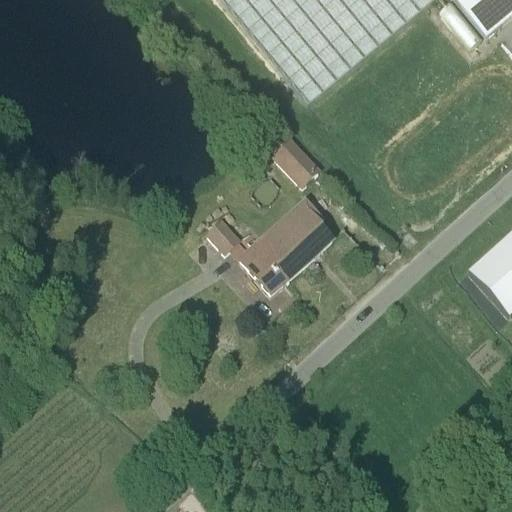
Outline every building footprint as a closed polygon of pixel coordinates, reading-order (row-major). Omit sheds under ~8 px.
[(441,0),(447,0),(472,30),(484,45),(511,21),(511,0),(212,0),(307,113),(441,0)] [(289,146),(289,147),(270,164),(300,196),(320,177),(289,146)] [(331,247),(319,234),(324,227),(304,205),(235,268),(268,303),(331,247)] [(240,248),(221,227),(204,241),(223,263),(229,258),(239,250),(240,248)] [(511,238),(466,281),(507,324),(511,319),(511,238)]
